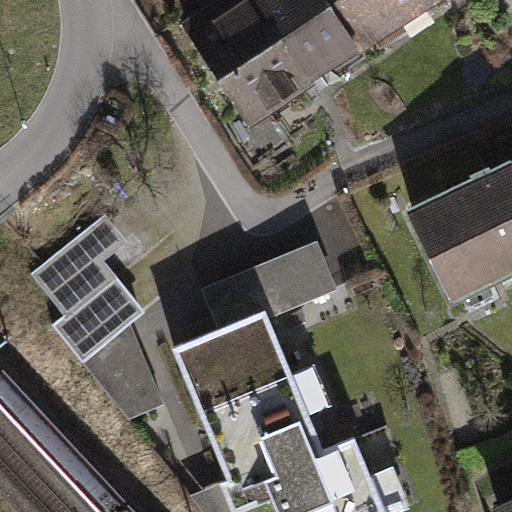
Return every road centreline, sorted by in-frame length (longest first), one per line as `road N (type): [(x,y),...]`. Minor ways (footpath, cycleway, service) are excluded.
road 1 (residential): [(104,33),(147,47),(256,215)]
road 2 (residential): [(0,195),(77,118),(104,33)]
